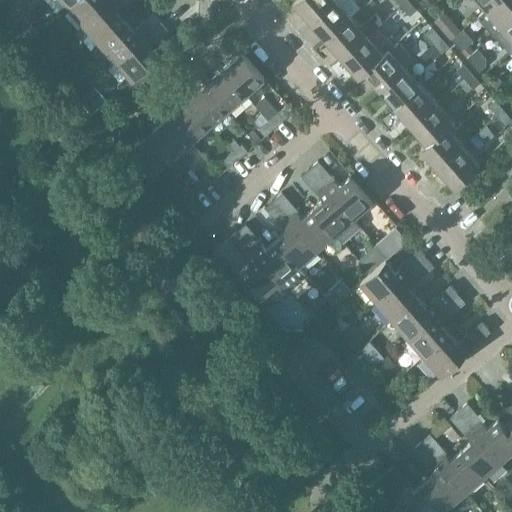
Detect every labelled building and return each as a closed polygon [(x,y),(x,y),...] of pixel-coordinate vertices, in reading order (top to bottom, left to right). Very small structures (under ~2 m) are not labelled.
[(74,0),(69,5),(85,23),(111,0),(74,0)] [(111,0),(85,23),(101,41),(126,20),(116,9),(122,4),(123,6),(129,0),(111,0)] [(296,0),(294,2),(310,21),(333,0),(296,0)] [(333,0),(310,21),(326,39),(352,16),(337,0),(333,0)] [(409,0),(406,0),(401,5),(410,16),(417,9),(409,0)] [(511,0),(496,0),(486,9),(477,16),(493,35),(494,34),(503,27),(511,18),(511,0)] [(479,0),(486,9),(496,0),(479,0)] [(147,17),(147,18),(154,26),(161,20),(153,12),(147,17)] [(446,12),(436,20),(451,39),(461,30),(446,12)] [(14,21),(12,23),(28,41),(38,33),(22,14),(14,21)] [(326,39),(342,57),(368,34),(383,21),(376,14),(361,27),(352,16),(326,39)] [(101,41),(117,60),(154,26),(147,18),(139,24),(140,25),(135,30),(126,20),(101,41)] [(511,18),(503,27),(494,34),(509,51),(511,49),(511,18)] [(154,26),(117,60),(129,74),(118,84),(121,88),(128,95),(149,76),(143,70),(158,57),(158,56),(148,45),(153,41),(154,42),(162,35),(161,34),(154,26)] [(425,33),(433,42),(440,36),(432,26),(425,33)] [(368,34),(342,57),(358,76),(364,71),(384,53),(383,52),(389,47),(393,44),(387,37),(377,45),(368,34)] [(440,36),(433,42),(442,53),(449,46),(440,36)] [(380,89),(406,67),(415,59),(398,39),(383,52),(384,53),(364,71),(380,89)] [(433,42),(414,58),(415,59),(423,69),(442,53),(433,42)] [(469,45),(462,51),(467,57),(474,51),(469,45)] [(477,49),(468,57),(475,66),(484,57),(477,49)] [(242,51),(223,68),(246,94),(265,77),(242,51)] [(456,69),(464,79),(472,72),(463,62),(456,69)] [(380,89),(395,107),(421,84),(406,67),(380,89)] [(223,68),(205,83),(228,109),(239,99),(246,94),(223,68)] [(472,72),(464,79),(473,89),(480,82),(472,72)] [(496,75),(488,81),(496,89),(503,83),(496,75)] [(205,83),(187,99),(210,125),(228,109),(205,83)] [(93,84),(80,96),(94,112),(97,109),(107,100),(93,84)] [(395,107),(410,124),(436,102),(421,84),(395,107)] [(246,94),(239,99),(246,107),(252,101),(246,94)] [(264,96),(255,104),(269,120),(278,112),(264,96)] [(187,99),(169,115),(191,141),(210,125),(187,99)] [(488,106),(496,115),(504,109),(496,100),(488,106)] [(410,124),(426,143),(446,125),(447,126),(453,121),(436,102),(410,124)] [(504,109),(496,115),(504,125),(511,118),(504,109)] [(278,112),(269,120),(274,126),(284,118),(278,112)] [(169,115),(151,131),(173,157),(191,141),(169,115)] [(246,118),(240,123),(247,132),(253,127),(246,118)] [(274,126),(269,120),(259,129),(264,135),(274,126)] [(421,148),(437,167),(463,144),(447,126),(446,125),(426,143),(421,148)] [(485,125),(475,134),(483,143),(493,134),(485,125)] [(247,133),(255,142),(260,138),(252,128),(247,133)] [(173,157),(151,131),(132,147),(155,173),(173,157)] [(233,138),(226,144),(232,151),(238,158),(247,150),(242,143),(239,145),(233,138)] [(463,144),(437,167),(454,186),(480,163),(463,144)] [(238,158),(232,151),(223,160),(228,166),(238,158)] [(319,160),(310,168),(353,217),(372,201),(350,175),(338,185),(334,180),(335,179),(319,160)] [(313,208),(335,233),(342,242),(361,226),(353,217),(310,168),(301,176),(317,194),(318,193),(323,198),(313,208)] [(205,175),(196,183),(202,189),(211,181),(205,175)] [(202,189),(196,183),(186,191),(192,198),(202,189)] [(283,192),(274,199),(316,248),(335,233),(313,208),(302,217),(297,211),(298,210),(283,192)] [(287,230),(276,239),(298,264),(316,248),(274,199),(265,207),(281,225),(282,224),(287,230)] [(246,223),(237,231),(281,279),(289,288),(306,273),(298,264),(276,239),(266,248),(261,243),(262,242),(246,223)] [(237,231),(229,238),(245,257),(246,256),(251,261),(239,271),(261,296),(269,306),(289,288),(281,279),(237,231)] [(394,231),(378,245),(389,257),(404,243),(394,231)] [(360,281),(377,300),(426,257),(419,248),(400,264),(401,266),(396,270),(386,259),(377,266),(370,273),(360,281)] [(377,300),(393,318),(418,296),(409,286),(414,281),(415,282),(434,266),(426,257),(377,300)] [(230,258),(222,265),(228,272),(236,265),(230,258)] [(371,259),(363,266),(370,273),(377,266),(371,259)] [(393,318),(409,336),(458,293),(450,284),(431,300),(432,302),(427,306),(418,296),(393,318)] [(331,288),(324,294),(333,304),(340,298),(331,288)] [(409,336),(425,354),(450,332),(440,322),(446,317),(447,318),(466,301),(458,293),(409,336)] [(324,300),(315,308),(322,315),(325,312),(330,307),(324,300)] [(333,307),(325,313),(331,320),(339,313),(333,307)] [(450,332),(425,354),(441,373),(472,346),(472,347),(491,331),(491,330),(482,320),(463,337),(464,338),(459,342),(450,332)] [(352,325),(343,333),(353,343),(361,335),(352,325)] [(290,330),(280,329),(291,341),(302,331),(290,330)] [(384,362),(376,369),(382,377),(391,369),(384,362)] [(511,411),(511,418),(505,424),(511,432),(511,396),(511,395),(503,403),(509,411),(511,410),(511,411)] [(467,402),(459,409),(502,459),(511,449),(511,432),(505,424),(498,417),(487,427),(483,421),(484,420),(467,402)] [(472,440),(462,449),(483,474),(502,459),(459,409),(450,417),(466,436),(467,435),(472,440)] [(451,423),(444,429),(454,440),(460,434),(451,423)] [(431,433),(422,441),(465,490),(483,474),(462,449),(451,458),(446,453),(447,452),(431,433)] [(436,472),(425,481),(447,506),(465,490),(422,441),(414,449),(430,467),(431,466),(436,472)] [(395,465),(386,472),(420,511),(440,511),(447,506),(425,481),(415,490),(410,484),(411,483),(395,465)] [(420,511),(386,472),(377,480),(393,498),(395,498),(399,503),(389,511),(420,511)]
